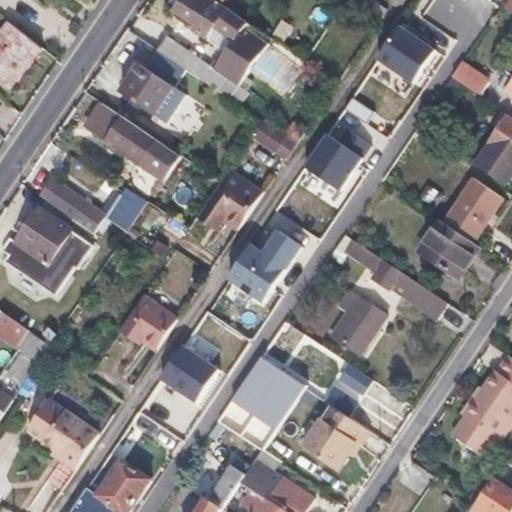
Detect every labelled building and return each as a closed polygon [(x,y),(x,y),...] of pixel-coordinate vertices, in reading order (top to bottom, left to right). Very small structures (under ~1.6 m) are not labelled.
[(178,0),(176,4),(199,21),(196,26),(209,36),(210,35),(217,40),(223,32),(235,40),(245,26),(249,20),(246,17),(225,2),(221,0),(178,0)] [(226,0),(225,2),(246,17),(251,8),(238,0),(226,0)] [(19,29),(8,20),(0,30),(0,45),(4,48),(19,29)] [(245,26),(235,40),(226,54),(241,64),(243,61),(253,46),(260,36),(245,26)] [(446,54),(408,28),(386,60),(424,86),(446,54)] [(19,29),(4,48),(0,53),(0,78),(12,87),(42,47),(19,29)] [(168,36),(159,50),(222,93),(241,64),(226,54),(223,52),(214,67),(168,36)] [(269,43),(260,36),(253,46),(263,52),(269,43)] [(243,61),(241,64),(251,71),(253,68),(243,61)] [(461,62),(451,76),(474,91),(484,78),(461,62)] [(177,86),(142,63),(122,94),(156,118),(177,86)] [(251,71),(241,64),(222,93),(232,100),(251,71)] [(511,92),(511,73),(507,70),(498,84),(511,92)] [(489,81),(484,78),(474,91),(480,95),(489,81)] [(190,94),(177,86),(156,118),(168,126),(190,94)] [(511,175),(511,117),(509,115),(476,165),(506,185),(511,175)] [(157,140),(124,117),(108,141),(142,164),(157,140)] [(266,120),(253,141),(286,161),(299,141),(266,120)] [(335,138),(313,171),(349,193),(377,150),(349,132),(342,142),(335,138)] [(179,156),(157,140),(142,164),(164,178),(179,156)] [(504,198),(476,179),(446,222),(475,242),(504,198)] [(56,182),(45,198),(95,232),(106,216),(56,182)] [(253,210),(220,187),(191,230),(202,237),(205,232),(214,238),(229,247),(253,210)] [(2,249),(8,253),(4,259),(56,294),(75,265),(78,267),(93,243),(40,208),(17,240),(10,236),(2,249)] [(306,236),(273,214),(238,266),(271,288),(306,236)] [(446,222),(442,220),(421,252),(460,279),(481,246),(475,242),(446,222)] [(190,231),(188,234),(208,248),(214,238),(205,232),(202,237),(191,230),(190,231)] [(357,239),(348,252),(376,270),(385,258),(357,239)] [(385,258),(376,270),(370,280),(377,285),(380,281),(390,288),(395,280),(402,270),(385,258)] [(409,290),(406,296),(439,319),(450,303),(402,270),(395,280),(409,290)] [(339,305),(348,311),(333,335),(362,354),(389,314),(351,288),(339,305)] [(179,319),(145,297),(121,332),(131,339),(135,332),(145,340),(159,349),(179,319)] [(3,310),(0,314),(0,330),(19,343),(30,328),(3,310)] [(135,332),(131,339),(141,346),(145,340),(135,332)] [(229,369),(190,342),(167,374),(206,402),(229,369)] [(276,366),(261,356),(238,391),(254,401),(276,366)] [(499,373),(496,372),(465,417),(466,418),(454,437),(459,440),(459,441),(488,459),(500,441),(501,442),(511,425),(511,358),(509,356),(499,373)] [(238,391),(231,401),(276,432),(306,387),(276,366),(254,401),(238,391)] [(324,399),(306,387),(276,432),(264,449),(279,459),(283,462),(289,452),(285,449),(310,410),(315,413),(324,399)] [(74,401),(56,389),(35,421),(53,432),(74,401)] [(123,511),(99,495),(123,458),(128,462),(164,409),(148,399),(107,461),(77,504),(71,511),(123,511)] [(108,422),(74,401),(53,432),(64,439),(74,445),(71,450),(84,459),(108,422)] [(369,430),(332,405),(305,446),(338,468),(349,452),(356,442),(360,444),(369,430)] [(64,439),(61,444),(71,450),(74,445),(64,439)] [(353,455),(360,444),(356,442),(349,452),(353,455)] [(279,459),(264,449),(258,459),(273,469),(279,459)] [(128,462),(123,458),(99,495),(123,511),(129,511),(152,478),(128,462)] [(243,481),(254,489),(245,504),(254,510),(252,511),(305,511),(315,496),(273,469),(258,459),(248,473),(243,481)] [(211,499),(207,496),(195,511),(221,511),(243,481),(248,473),(234,464),(211,499)] [(511,511),(511,489),(498,480),(475,511),(511,511)]
